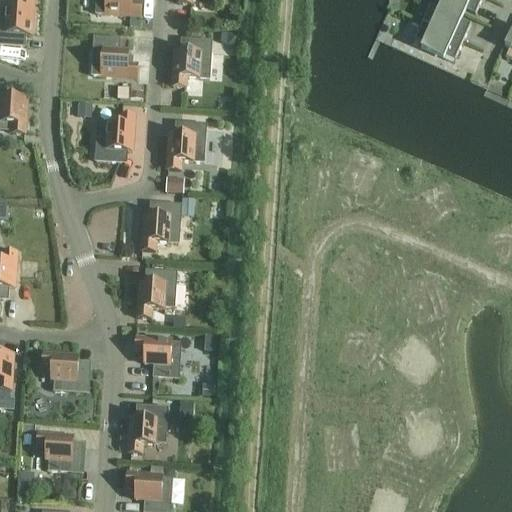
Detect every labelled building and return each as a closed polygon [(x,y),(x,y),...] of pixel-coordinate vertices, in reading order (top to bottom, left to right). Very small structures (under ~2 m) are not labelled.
[(96,0),(96,15),(141,18),(142,5),(132,4),(132,0),(96,0)] [(436,0),(475,17),(482,0),(436,0)] [(0,48),(20,49),(21,40),(32,40),(34,2),(21,1),(20,11),(8,11),(8,13),(0,12),(0,48)] [(471,27),(430,8),(422,26),(463,44),(471,27)] [(131,19),(130,28),(141,29),(142,20),(131,19)] [(463,44),(422,26),(414,44),(455,62),(463,44)] [(220,37),(220,45),(227,49),(239,49),(239,38),(228,37),(220,37)] [(129,55),(119,54),(120,42),(94,40),(92,78),(137,81),(138,68),(128,67),(129,55)] [(209,82),(212,44),(186,43),(185,55),(175,54),(173,90),(186,91),(186,81),(209,82)] [(130,94),(130,102),(142,103),(142,95),(130,94)] [(13,126),(12,136),(25,137),(27,102),(3,100),(4,96),(0,95),(0,121),(0,126),(13,126)] [(78,105),(77,119),(90,120),(91,106),(78,105)] [(98,127),(96,165),(121,166),(122,154),(132,155),(135,119),(122,118),(121,128),(98,127)] [(181,126),(180,138),(170,138),(167,173),(180,174),(181,164),(204,166),(206,128),(181,126)] [(166,182),(165,195),(179,196),(179,183),(166,182)] [(181,208),(181,219),(193,219),(194,202),(182,201),(181,208)] [(145,218),(142,254),(155,255),(156,245),(179,246),(181,219),(181,208),(156,207),(155,219),(145,218)] [(4,255),(4,265),(0,264),(0,302),(4,302),(5,290),(15,291),(17,256),(4,255)] [(138,321),(151,322),(151,312),(164,313),(164,310),(175,311),(177,276),(151,274),(151,286),(140,285),(138,321)] [(186,320),(174,320),(173,331),(186,331),(186,320)] [(205,340),(204,354),(217,355),(218,341),(205,340)] [(172,343),(137,341),(136,354),(146,354),(145,367),(154,368),(154,380),(179,382),(181,347),(172,346),(172,343)] [(0,393),(11,394),(13,358),(0,357),(0,393)] [(43,357),(43,370),(53,370),(52,383),(55,383),(55,394),(75,395),(89,396),(91,370),(78,370),(79,359),(43,357)] [(182,404),(180,421),(194,422),(195,405),(182,404)] [(129,457),(142,457),(143,447),(166,449),(168,411),(142,409),(142,422),(131,421),(129,457)] [(38,437),(37,450),(47,451),(46,474),(84,476),(85,451),(73,450),(74,440),(38,437)] [(163,479),(163,482),(172,482),(173,473),(164,472),(163,479)] [(128,477),(127,490),(137,490),(136,503),(145,503),(144,511),(170,511),(172,482),(163,482),(163,479),(128,477)] [(18,488),(17,500),(33,501),(33,489),(18,488)]
